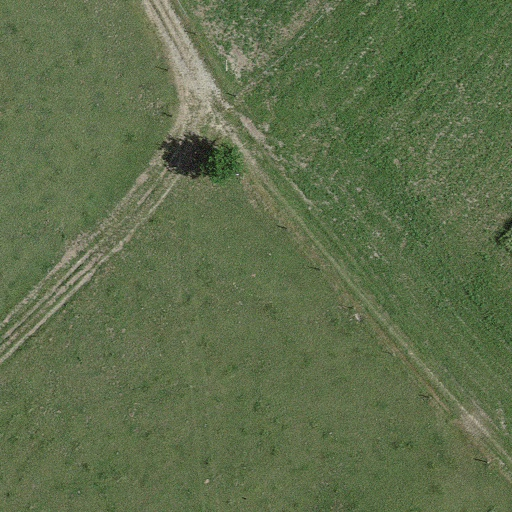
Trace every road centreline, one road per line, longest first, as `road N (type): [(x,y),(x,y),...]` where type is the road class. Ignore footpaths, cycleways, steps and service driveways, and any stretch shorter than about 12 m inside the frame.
road 1 (track): [(153,0),(215,110),(511,439)]
road 2 (track): [(215,110),(85,262),(0,346)]
